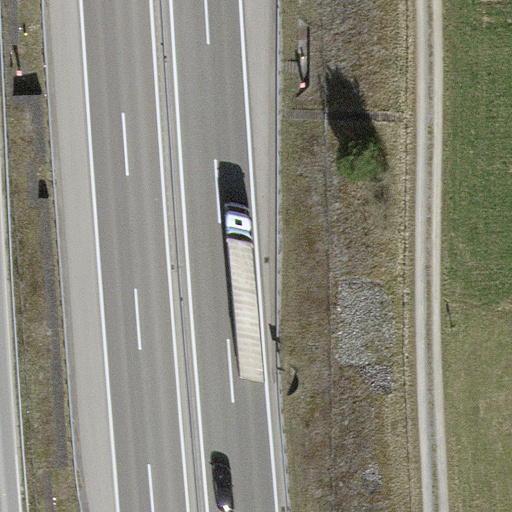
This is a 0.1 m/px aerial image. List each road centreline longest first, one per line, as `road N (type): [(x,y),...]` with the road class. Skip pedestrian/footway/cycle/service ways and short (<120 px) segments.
road 1 (trunk): [(118,0),(156,511)]
road 2 (trunk): [(245,511),(208,0)]
road 3 (track): [(431,0),(438,511)]
